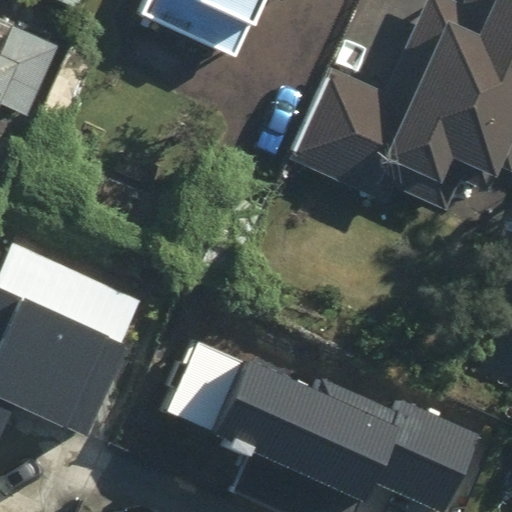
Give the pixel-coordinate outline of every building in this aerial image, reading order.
[(46,0),(75,12),(80,0),(46,0)] [(145,0),(138,16),(233,61),(261,0),(145,0)] [(446,0),(426,0),(382,90),(332,65),(289,152),(370,192),(382,167),(436,194),(455,156),(492,175),(511,135),(511,0),(468,0),(464,9),(446,0)] [(0,102),(31,118),(67,47),(9,18),(0,36),(0,102)] [(135,335),(0,268),(0,511),(22,511),(0,501),(0,462),(16,430),(75,459),(135,335)] [(314,394),(193,341),(160,417),(368,508),(378,486),(437,511),(442,511),(476,436),(325,369),(314,394)]
